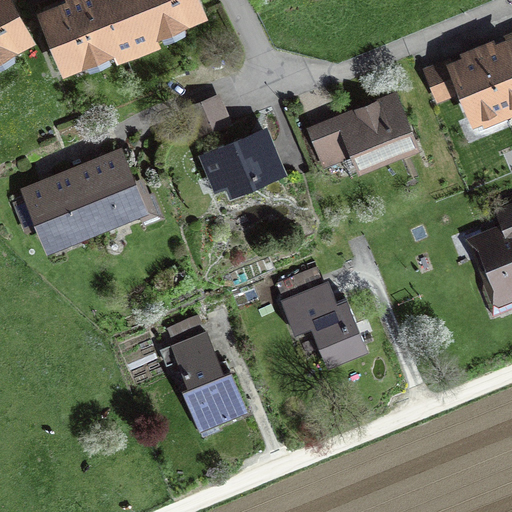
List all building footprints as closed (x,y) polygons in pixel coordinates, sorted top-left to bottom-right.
[(5,0),(0,0),(0,54),(26,41),(9,7),(5,0)] [(43,12),(68,74),(202,22),(193,0),(68,0),(70,2),(43,12)] [(464,94),(476,122),(511,106),(511,33),(491,42),(450,59),(429,68),(443,102),(464,94)] [(353,181),(419,155),(393,86),(303,120),(321,167),(345,157),(353,181)] [(266,131),(210,155),(230,201),(286,179),(266,131)] [(95,167),(53,183),(28,192),(47,242),(137,207),(117,158),(95,167)] [(505,225),(470,238),(497,308),(511,302),(511,204),(499,210),(505,225)] [(274,281),(281,296),(320,280),(314,264),(274,281)] [(329,284),(282,302),(296,338),(311,332),(327,371),(368,355),(348,304),(339,307),(329,284)] [(199,432),(248,416),(230,363),(215,317),(167,333),(199,432)]
